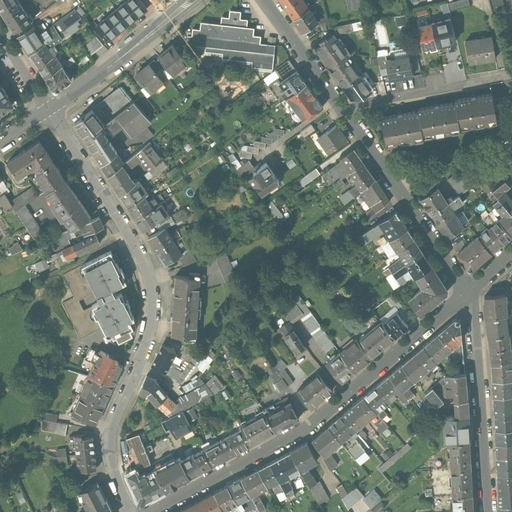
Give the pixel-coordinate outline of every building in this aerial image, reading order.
[(30,20),(16,0),(0,0),(0,9),(14,31),(30,20)] [(128,0),(125,3),(137,17),(147,9),(138,0),(128,0)] [(279,0),(286,9),(298,0),(279,0)] [(308,9),(301,0),(298,0),(286,9),(293,19),(308,9)] [(364,7),(362,0),(345,0),(348,11),(364,7)] [(469,6),(467,0),(460,0),(448,3),(450,11),(469,6)] [(489,0),(493,16),(505,14),(501,0),(489,0)] [(137,17),(125,3),(116,10),(127,25),(137,17)] [(308,8),(308,9),(293,19),(303,32),(318,22),(308,8)] [(52,25),(53,26),(59,33),(74,21),(80,17),(74,9),(52,25)] [(127,25),(116,10),(106,18),(118,32),(127,25)] [(228,18),(221,17),(220,24),(200,22),(200,30),(192,29),(191,36),(187,36),(185,47),(205,49),(205,54),(222,56),(222,61),(251,64),(250,69),(271,72),(274,45),(267,44),(259,43),(260,36),(252,35),(253,28),(246,27),(247,20),(239,19),(240,12),(229,11),(228,18)] [(397,26),(406,25),(404,15),(395,17),(397,26)] [(118,32),(106,18),(97,26),(108,40),(118,32)] [(455,41),(450,20),(431,24),(431,25),(436,46),(441,44),(442,47),(446,46),(445,44),(455,41)] [(59,33),(54,36),(58,42),(79,28),(74,21),(59,33)] [(360,21),(335,27),(336,34),(361,28),(360,21)] [(39,37),(46,32),(40,24),(34,29),(39,37)] [(437,50),(436,46),(431,25),(418,28),(423,48),(429,47),(430,52),(437,50)] [(18,37),(29,55),(54,36),(59,33),(53,26),(46,32),(39,37),(34,29),(32,27),(18,37)] [(315,49),(329,69),(346,57),(350,54),(345,47),(343,48),(333,35),(327,39),(326,37),(319,42),(321,45),(315,49)] [(53,45),(58,42),(54,36),(29,55),(37,67),(53,56),(48,48),(53,45)] [(103,45),(96,37),(83,47),(90,56),(103,45)] [(267,37),(267,44),(274,45),(275,38),(267,37)] [(465,42),(469,63),(495,59),(491,38),(465,42)] [(53,56),(55,54),(58,52),(53,45),(48,48),(53,56)] [(172,45),(158,57),(159,58),(167,68),(173,75),(188,63),(178,51),(177,51),(172,45)] [(37,67),(45,79),(62,65),(63,64),(55,54),(53,56),(37,67)] [(86,54),(79,59),(83,64),(90,59),(86,54)] [(377,57),(377,58),(378,63),(379,69),(386,68),(385,61),(386,61),(385,56),(377,57)] [(329,69),(343,88),(360,76),(346,57),(329,69)] [(408,57),(386,61),(385,61),(386,68),(389,80),(411,76),(408,57)] [(71,58),(65,63),(67,66),(68,66),(74,62),(71,58)] [(167,68),(159,58),(154,62),(161,70),(162,72),(167,68)] [(153,60),(148,64),(156,74),(161,70),(154,62),(153,60)] [(279,78),(277,78),(280,82),(296,71),(288,60),(274,71),(279,78)] [(163,83),(156,74),(148,64),(135,75),(140,81),(137,83),(140,86),(143,84),(150,93),(163,83)] [(71,80),(62,65),(45,79),(53,91),(57,91),(71,80)] [(265,79),(269,85),(277,78),(279,78),(274,71),(265,79)] [(282,93),(286,98),(305,84),(296,71),(280,82),(279,83),(282,88),(283,87),(286,91),(282,93)] [(360,76),(343,88),(351,99),(360,97),(363,95),(364,97),(371,91),(360,76)] [(280,103),(286,98),(282,93),(286,91),(283,87),(282,88),(279,83),(280,82),(277,78),(269,85),(267,86),(280,103)] [(0,115),(7,110),(11,107),(11,103),(9,99),(10,99),(0,84),(0,115)] [(286,98),(303,122),(323,107),(305,84),(286,98)] [(104,126),(132,104),(119,88),(97,106),(103,113),(97,118),(104,126)] [(459,131),(458,129),(496,122),(494,111),(492,100),(491,94),(453,100),(454,102),(417,109),(417,111),(380,117),(385,146),(422,139),(422,137),(459,131)] [(494,111),(511,107),(511,96),(492,100),(494,111)] [(133,102),(132,104),(104,126),(100,128),(107,139),(112,135),(122,127),(122,128),(125,126),(132,136),(136,133),(143,142),(153,134),(145,125),(150,121),(133,102)] [(74,124),(85,141),(100,128),(104,126),(97,118),(91,110),(74,124)] [(314,130),(310,124),(299,132),(303,138),(314,130)] [(346,140),(336,125),(318,138),(328,153),(346,140)] [(116,152),(107,139),(100,128),(85,141),(101,165),(116,152)] [(241,147),(240,156),(251,158),(252,152),(257,153),(258,148),(264,149),(265,143),(271,144),(272,139),(277,139),(278,135),(283,135),(284,130),(273,128),(273,133),(268,132),(267,137),(262,137),(261,142),(254,141),(253,147),(244,145),(241,147)] [(33,167),(37,173),(53,162),(39,141),(7,163),(12,170),(14,173),(18,178),(22,175),(24,178),(27,176),(25,174),(30,170),(30,169),(33,167)] [(134,183),(126,171),(140,159),(149,171),(163,160),(148,143),(123,163),(108,176),(120,195),(134,183)] [(231,144),(227,147),(232,154),(236,151),(231,144)] [(339,159),(341,161),(346,168),(346,167),(349,172),(351,170),(362,162),(353,149),(339,159)] [(101,165),(108,176),(123,163),(116,152),(101,165)] [(231,162),(236,169),(244,163),(240,158),(237,160),(236,158),(231,162)] [(295,164),(291,158),(285,163),(289,168),(295,164)] [(163,160),(149,171),(144,175),(147,179),(166,164),(163,160)] [(253,171),(256,169),(248,160),(244,163),(236,169),(244,181),(249,177),(254,173),(253,171)] [(340,179),(349,172),(346,167),(346,168),(341,161),(321,176),(327,185),(339,176),(340,179)] [(35,175),(45,191),(63,179),(53,162),(37,173),(35,175)] [(272,171),(266,162),(256,169),(253,171),(254,173),(249,177),(261,193),(279,181),(272,171)] [(357,185),(349,191),(353,197),(374,179),(362,162),(351,170),(356,177),(352,180),(357,185)] [(165,174),(168,178),(178,171),(175,167),(165,174)] [(320,174),(316,168),(298,181),(302,186),(320,174)] [(457,172),(446,179),(457,192),(459,195),(470,188),(457,172)] [(0,187),(4,194),(9,191),(0,176),(0,187)] [(63,219),(71,229),(74,228),(78,226),(90,217),(63,179),(45,191),(52,202),(50,204),(61,220),(63,219)] [(331,186),(335,191),(344,184),(340,179),(331,186)] [(414,191),(420,199),(437,188),(431,179),(414,191)] [(120,195),(128,207),(144,196),(147,194),(138,180),(134,183),(120,195)] [(360,193),(371,208),(375,214),(389,202),(375,180),(360,193)] [(491,192),(494,195),(501,203),(508,212),(511,208),(508,205),(511,203),(502,193),(509,188),(503,181),(491,192)] [(12,205),(15,211),(24,205),(38,196),(32,186),(9,201),(12,205)] [(420,199),(431,215),(447,203),(445,200),(442,197),(445,195),(442,191),(440,193),(437,188),(420,199)] [(338,197),(344,205),(353,197),(349,191),(348,189),(338,197)] [(128,207),(136,219),(160,202),(168,197),(164,191),(148,202),(144,196),(128,207)] [(445,200),(447,203),(458,196),(459,195),(457,192),(445,200)] [(0,201),(5,210),(12,205),(9,201),(4,194),(0,196),(0,201)] [(492,204),(495,209),(501,203),(494,195),(490,199),(493,203),(492,204)] [(431,215),(438,226),(455,215),(450,208),(454,208),(462,202),(458,196),(447,203),(431,215)] [(277,224),(285,219),(271,200),(264,206),(277,224)] [(169,216),(160,202),(136,219),(143,230),(159,219),(160,221),(169,216)] [(504,216),(498,221),(511,236),(511,234),(511,216),(508,212),(501,203),(495,209),(500,215),(504,216)] [(43,233),(24,205),(15,211),(33,239),(43,233)] [(370,218),(375,214),(371,208),(366,213),(370,218)] [(388,241),(389,240),(406,228),(395,211),(362,233),(368,241),(384,230),(388,237),(386,239),(388,241)] [(463,227),(455,215),(438,226),(446,239),(463,227)] [(500,245),(511,236),(498,221),(493,224),(486,216),(480,221),(486,228),(500,245)] [(78,226),(74,228),(77,234),(86,230),(89,234),(103,227),(99,217),(78,226)] [(184,227),(178,230),(182,236),(187,234),(184,227)] [(68,238),(77,234),(74,228),(71,229),(49,239),(56,253),(62,250),(71,245),(68,238)] [(148,238),(156,251),(171,242),(181,237),(182,236),(178,230),(172,233),(170,235),(164,228),(148,238)] [(415,241),(406,228),(389,240),(397,253),(398,252),(415,241)] [(491,253),(500,245),(486,228),(481,232),(481,235),(478,238),(491,253)] [(71,245),(62,250),(66,259),(72,255),(99,242),(96,234),(71,245)] [(377,240),(380,246),(388,241),(386,239),(384,236),(377,240)] [(189,249),(181,237),(171,242),(156,251),(165,264),(178,256),(189,249)] [(478,237),(457,255),(466,269),(471,270),(491,253),(478,238),(478,237)] [(389,240),(388,241),(380,246),(388,258),(397,253),(389,240)] [(12,246),(8,248),(11,255),(23,250),(17,241),(13,243),(12,246)] [(422,252),(415,241),(398,252),(402,259),(399,260),(383,271),(387,277),(392,274),(422,252)] [(197,260),(189,249),(178,256),(184,265),(197,260)] [(74,261),(72,255),(66,259),(62,250),(56,253),(48,256),(51,262),(54,261),(58,270),(74,261)] [(214,255),(226,283),(237,278),(225,250),(214,255)] [(133,327),(130,321),(134,319),(129,307),(130,307),(127,300),(125,301),(121,292),(116,295),(113,289),(126,282),(122,276),(124,275),(121,268),(119,269),(110,251),(82,266),(95,293),(97,297),(98,296),(100,302),(92,306),(94,310),(92,311),(96,318),(97,318),(103,328),(105,333),(110,331),(113,337),(116,336),(118,341),(132,334),(130,329),(133,327)] [(422,252),(392,274),(395,279),(407,271),(409,269),(413,276),(430,264),(422,252)] [(39,272),(49,267),(44,258),(34,263),(39,272)] [(79,301),(95,293),(82,266),(62,276),(73,298),(62,303),(80,339),(103,328),(97,318),(96,318),(92,311),(94,310),(92,306),(83,311),(79,301)] [(415,278),(422,288),(408,300),(421,315),(446,294),(446,288),(431,266),(415,278)] [(394,290),(413,276),(409,269),(407,271),(395,279),(392,274),(387,277),(386,278),(394,290)] [(172,335),(186,335),(185,339),(196,340),(197,315),(200,315),(201,297),(198,297),(199,273),(189,272),(189,276),(175,275),(172,335)] [(249,294),(262,282),(259,278),(245,290),(249,294)] [(327,286),(322,278),(317,281),(322,289),(327,286)] [(483,302),(485,318),(505,315),(511,313),(511,302),(511,303),(508,306),(504,306),(504,302),(505,299),(505,293),(491,295),(484,296),(485,301),(483,302)] [(284,315),(289,322),(302,313),(304,315),(309,311),(307,307),(304,302),(298,294),(279,308),(284,315)] [(392,294),(387,298),(393,306),(378,319),(381,321),(383,324),(396,313),(403,307),(392,294)] [(403,307),(396,313),(404,322),(411,316),(403,307)] [(304,315),(300,317),(314,337),(313,338),(325,353),(335,345),(309,311),(304,315)] [(396,313),(383,324),(394,337),(407,326),(404,322),(396,313)] [(280,327),(285,335),(293,329),(289,322),(284,315),(281,317),(286,323),(280,327)] [(485,318),(488,336),(507,333),(506,323),(505,315),(485,318)] [(459,321),(455,319),(437,334),(450,349),(454,345),(461,340),(459,321)] [(370,358),(394,337),(383,324),(381,321),(358,341),(370,358)] [(306,349),(293,329),(285,335),(298,354),(306,349)] [(488,336),(489,350),(510,347),(509,343),(508,333),(507,333),(488,336)] [(437,334),(422,346),(435,361),(437,363),(439,361),(437,359),(450,349),(437,334)] [(353,372),(370,358),(358,341),(356,339),(339,353),(353,372)] [(463,357),(461,340),(454,345),(455,350),(458,350),(459,357),(463,357)] [(171,367),(168,366),(171,361),(176,352),(162,345),(151,364),(177,378),(182,371),(174,367),(171,367)] [(185,346),(181,357),(189,361),(193,356),(196,351),(185,346)] [(422,346),(412,355),(424,370),(428,367),(435,361),(422,346)] [(510,352),(510,347),(489,350),(491,363),(511,360),(510,352)] [(84,359),(94,364),(99,353),(89,348),(84,359)] [(198,368),(203,371),(216,354),(211,350),(198,368)] [(94,364),(88,376),(114,384),(122,365),(113,361),(111,365),(106,363),(109,356),(100,352),(99,353),(94,364)] [(341,382),(353,372),(339,353),(339,352),(325,364),(341,382)] [(421,373),(424,370),(412,355),(401,364),(414,379),(421,373)] [(177,378),(181,381),(197,359),(193,356),(189,361),(182,371),(177,378)] [(272,364),(274,365),(288,386),(293,382),(283,369),(287,366),(280,358),(272,364)] [(491,363),(492,380),(511,378),(511,371),(511,360),(491,363)] [(405,387),(414,379),(401,364),(388,374),(401,390),(405,387)] [(457,374),(464,373),(464,364),(456,364),(457,374)] [(278,392),(288,386),(274,365),(272,367),(271,366),(267,368),(267,369),(266,370),(269,375),(268,376),(273,384),(278,392)] [(424,370),(431,379),(435,375),(428,367),(424,370)] [(236,369),(231,373),(236,379),(241,375),(236,369)] [(424,370),(421,373),(428,382),(431,379),(424,370)] [(296,391),(311,408),(333,389),(319,373),(296,391)] [(425,393),(442,413),(454,403),(454,400),(467,399),(464,373),(457,374),(446,375),(425,393)] [(214,374),(205,382),(213,393),(225,387),(214,374)] [(388,374),(375,385),(388,401),(396,394),(401,390),(388,374)] [(80,395),(103,406),(114,384),(88,376),(84,385),(78,383),(75,390),(81,393),(80,395)] [(154,379),(146,376),(139,392),(146,395),(147,393),(157,405),(166,413),(175,404),(174,402),(167,395),(157,384),(158,384),(154,379)] [(511,378),(492,380),(492,396),(511,394),(511,378)] [(209,395),(213,393),(205,382),(180,396),(174,402),(175,404),(166,413),(170,416),(181,410),(202,399),(209,395)] [(381,407),(388,401),(375,385),(363,396),(375,411),(381,407)] [(405,387),(401,390),(407,398),(411,402),(417,398),(408,387),(407,388),(405,387)] [(222,391),(226,398),(230,396),(226,389),(222,391)] [(402,402),(407,398),(401,390),(396,394),(402,402)] [(511,394),(492,396),(493,412),(511,410),(511,394)] [(95,424),(103,406),(80,395),(71,416),(83,422),(84,419),(95,424)] [(212,401),(209,395),(202,399),(205,405),(212,401)] [(363,396),(352,405),(365,421),(370,416),(375,411),(363,396)] [(286,398),(263,410),(275,431),(298,418),(286,398)] [(445,442),(449,442),(469,441),(467,399),(454,400),(454,403),(454,416),(446,416),(447,429),(444,429),(445,442)] [(359,426),(365,421),(352,405),(341,414),(354,430),(359,426)] [(192,406),(184,411),(189,421),(198,416),(192,406)] [(386,414),(381,407),(375,411),(381,418),(386,414)] [(240,425),(242,428),(250,444),(275,431),(263,410),(263,409),(255,413),(256,416),(240,425)] [(192,428),(181,410),(170,416),(161,421),(165,431),(170,428),(176,438),(192,428)] [(511,410),(493,412),(495,430),(511,428),(511,410)] [(40,411),(41,419),(55,422),(57,414),(40,411)] [(370,416),(374,419),(374,422),(382,431),(388,426),(381,418),(375,411),(370,416)] [(340,441),(354,430),(341,414),(327,426),(340,441)] [(67,424),(55,422),(41,419),(40,430),(64,435),(67,424)] [(329,450),(340,441),(327,426),(311,439),(324,454),(329,450)] [(354,430),(357,433),(363,440),(366,438),(364,436),(365,435),(359,426),(354,430)] [(242,428),(219,441),(227,457),(250,444),(242,428)] [(511,428),(495,430),(495,443),(511,442),(511,428)] [(360,464),(369,457),(353,436),(357,433),(354,430),(340,441),(360,464)] [(138,468),(150,463),(139,434),(127,438),(138,468)] [(74,436),(77,455),(94,453),(92,437),(81,438),(81,435),(74,436)] [(212,465),(227,457),(219,441),(203,449),(212,465)] [(470,469),(469,441),(449,442),(450,470),(470,469)] [(289,451),(299,470),(303,467),(317,460),(307,442),(289,451)] [(511,442),(495,443),(496,456),(511,455),(511,442)] [(393,454),(386,460),(378,468),(382,472),(411,448),(407,443),(393,454)] [(66,449),(56,449),(57,457),(58,464),(67,464),(66,449)] [(193,454),(181,460),(190,477),(212,465),(203,449),(193,454)] [(393,454),(389,449),(381,455),(386,460),(393,454)] [(337,464),(329,450),(324,454),(322,457),(329,470),(337,464)] [(283,478),(299,470),(289,451),(269,462),(283,488),(289,498),(293,496),(294,498),(296,497),(287,480),(286,479),(284,480),(283,478)] [(96,469),(94,453),(77,455),(78,471),(96,469)] [(171,454),(151,465),(153,469),(165,490),(190,477),(181,460),(179,458),(174,461),(171,454)] [(511,455),(496,456),(496,473),(511,472),(511,455)] [(277,491),(283,488),(269,462),(257,469),(267,486),(274,482),(274,485),(277,491)] [(304,469),(303,467),(299,470),(318,504),(328,498),(319,481),(315,483),(308,469),(306,469),(304,469)] [(135,468),(126,474),(138,500),(144,502),(165,490),(153,469),(139,476),(135,468)] [(256,492),(267,486),(257,469),(241,477),(256,506),(259,511),(264,508),(256,492)] [(472,494),(470,469),(450,470),(452,496),(472,494)] [(405,478),(409,482),(417,476),(414,472),(405,478)] [(511,472),(496,473),(497,491),(511,490),(511,472)] [(241,511),(244,511),(256,506),(241,477),(227,485),(236,503),(241,511)] [(112,511),(97,482),(76,493),(86,510),(82,511),(112,511)] [(341,484),(336,488),(342,498),(341,499),(347,509),(363,496),(355,487),(347,494),(341,484)] [(227,485),(214,492),(224,509),(230,506),(236,503),(227,485)] [(277,491),(276,491),(282,502),(289,498),(283,488),(277,491)] [(511,490),(497,491),(498,506),(511,504),(511,490)] [(21,491),(15,494),(20,504),(26,501),(21,491)] [(214,492),(177,511),(176,511),(218,511),(224,509),(214,492)] [(372,493),(363,500),(372,511),(374,511),(381,507),(378,502),(379,501),(372,493)] [(472,511),(472,494),(452,496),(452,511),(472,511)] [(233,511),(239,511),(241,511),(236,503),(230,506),(233,511)]
